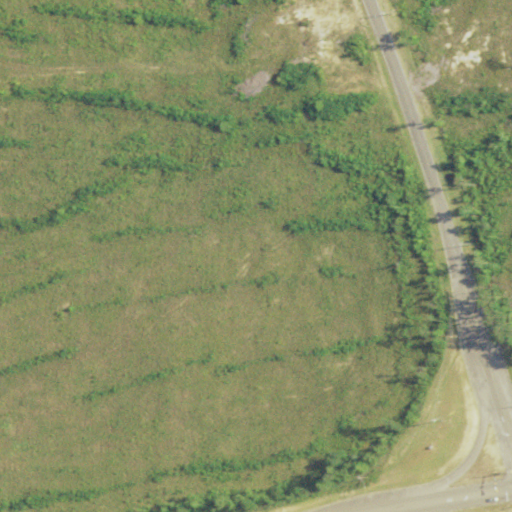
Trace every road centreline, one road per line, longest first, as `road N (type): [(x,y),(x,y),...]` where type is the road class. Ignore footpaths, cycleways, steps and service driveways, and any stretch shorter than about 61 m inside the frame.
road 1 (tertiary): [(474,331),(365,0)]
road 2 (secondary): [(488,372),(476,456),(453,481),(392,511)]
road 3 (secondary): [(385,511),(511,491)]
